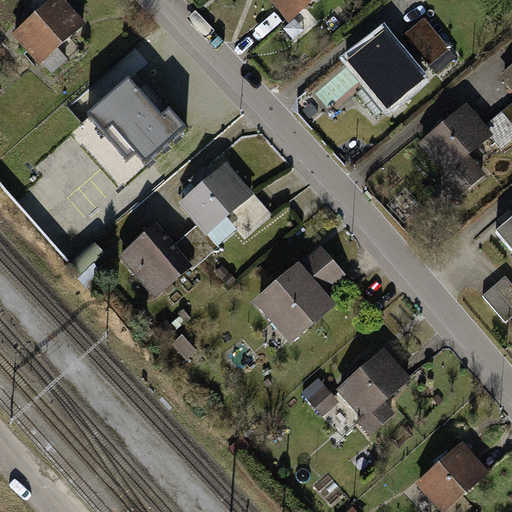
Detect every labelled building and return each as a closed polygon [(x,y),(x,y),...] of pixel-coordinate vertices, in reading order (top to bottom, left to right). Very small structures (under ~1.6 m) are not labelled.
[(275,0),(291,22),(321,0),(275,0)] [(56,2),(18,36),(44,65),(82,31),(56,2)] [(380,28),(344,60),(384,112),(423,77),(380,28)] [(511,68),(502,75),(511,88),(511,68)] [(169,116),(161,123),(129,86),(88,121),(125,165),(134,157),(146,171),(187,136),(169,116)] [(467,106),(420,145),(443,173),(439,177),(458,200),(487,176),(470,155),(492,136),(467,106)] [(226,172),(184,207),(214,244),(257,209),(226,172)] [(511,219),(496,233),(511,252),(511,219)] [(161,232),(125,263),(156,299),(192,269),(161,232)] [(324,248),(258,301),(292,343),(339,305),(328,292),(348,276),(324,248)] [(487,294),(509,320),(511,317),(511,277),(510,275),(487,294)] [(384,349),(337,391),(362,419),(365,422),(387,403),(412,381),(384,349)] [(303,391),(323,416),(339,403),(318,378),(303,391)] [(365,422),(362,419),(358,422),(372,437),(397,414),(387,403),(365,422)] [(460,450),(416,482),(438,511),(447,511),(486,485),(460,450)]
